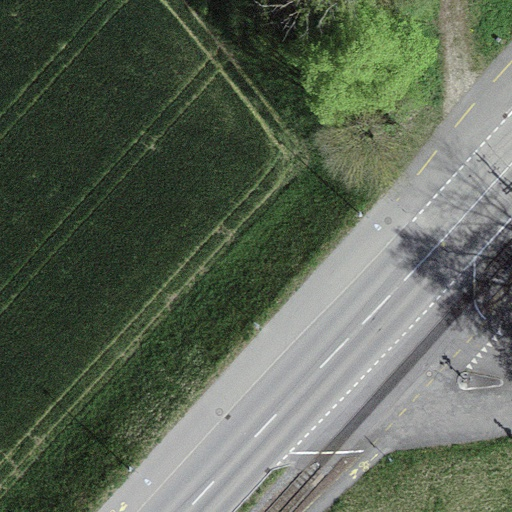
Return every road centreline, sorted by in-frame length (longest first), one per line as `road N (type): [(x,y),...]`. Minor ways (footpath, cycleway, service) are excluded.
road 1 (primary): [(331,358),(511,166)]
road 2 (primary): [(188,511),(331,358)]
road 3 (unclassified): [(511,385),(331,358)]
road 4 (track): [(446,0),(477,111),(511,143)]
